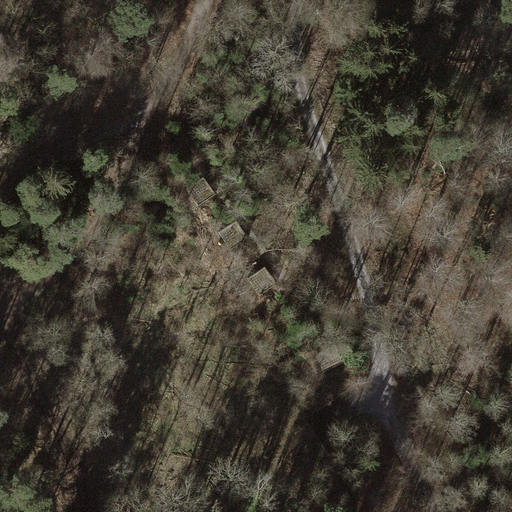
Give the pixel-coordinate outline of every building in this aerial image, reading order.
[(204,177),(187,188),(200,206),(216,194),(204,177)] [(236,221),(219,232),(225,241),(242,229),(236,221)] [(242,229),(225,241),(231,250),(248,238),(242,229)] [(265,266),(248,278),(261,295),(277,284),(265,266)] [(315,354),(324,372),(345,361),(336,342),(315,354)]
